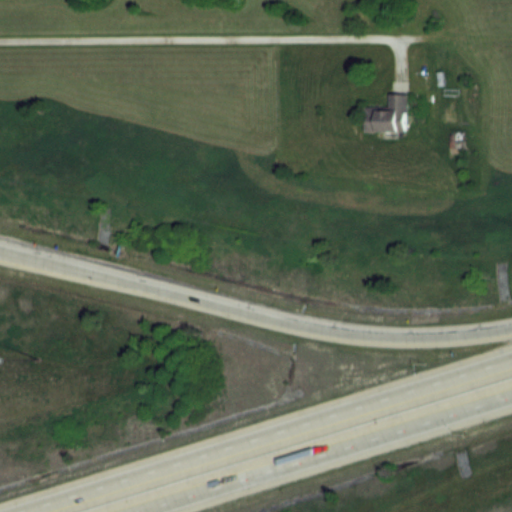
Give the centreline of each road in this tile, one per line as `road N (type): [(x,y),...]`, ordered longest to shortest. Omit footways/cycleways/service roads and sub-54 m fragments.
road 1 (motorway): [(511,328),(390,340),(323,330),(0,249)]
road 2 (motorway): [(511,358),(20,511)]
road 3 (motorway): [(143,511),(511,396)]
